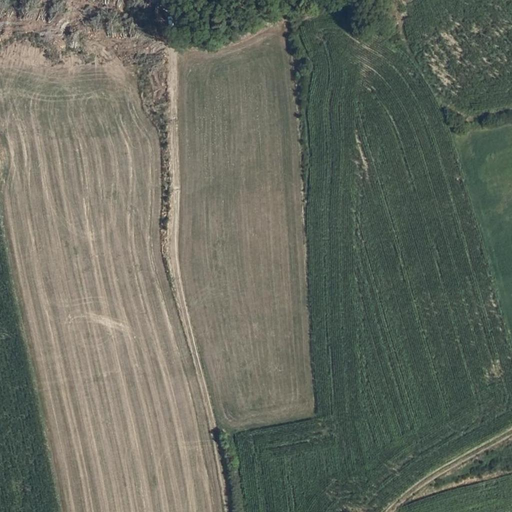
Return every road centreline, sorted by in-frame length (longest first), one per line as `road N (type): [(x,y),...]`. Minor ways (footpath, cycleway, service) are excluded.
road 1 (track): [(230,511),(184,312),(172,47),(243,40),(267,0)]
road 2 (track): [(388,511),(511,431)]
